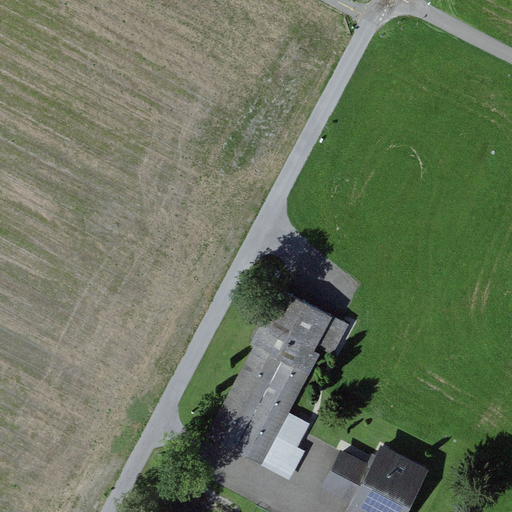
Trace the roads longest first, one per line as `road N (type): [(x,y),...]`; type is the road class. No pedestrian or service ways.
road 1 (unclassified): [(382,0),(113,511)]
road 2 (unknown): [(142,456),(282,511)]
road 3 (unclassified): [(401,0),(511,58)]
